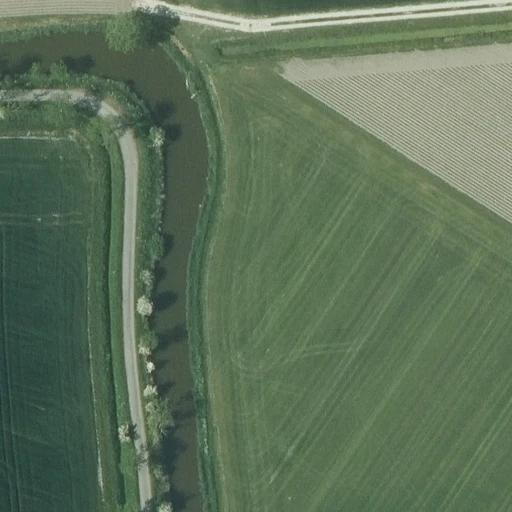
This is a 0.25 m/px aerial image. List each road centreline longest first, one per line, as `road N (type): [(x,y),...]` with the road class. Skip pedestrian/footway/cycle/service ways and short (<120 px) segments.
road 1 (unclassified): [(145,511),(126,323),(122,134),(83,100),(0,96)]
road 2 (track): [(169,10),(253,26),(511,4)]
